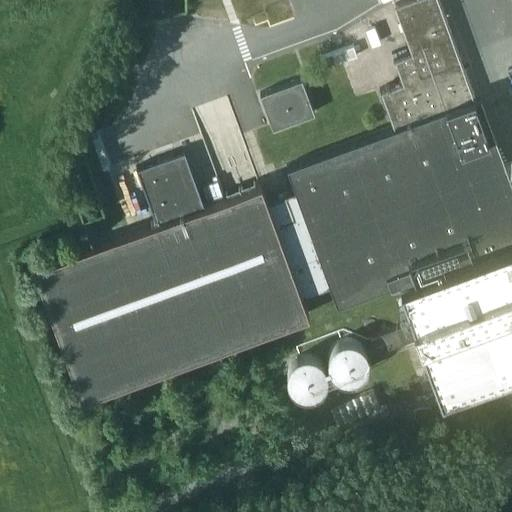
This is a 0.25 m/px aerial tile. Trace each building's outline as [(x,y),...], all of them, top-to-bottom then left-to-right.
[(92,244),(32,266),(79,396),(306,314),(299,295),(327,285),(334,304),(397,281),(438,394),(511,366),(511,205),(437,0),(406,0),(393,5),(407,41),(391,57),(400,81),(378,89),(391,127),(386,129),(323,152),(284,166),(294,191),(266,201),(259,183),(204,203),(184,147),(136,165),(156,221),(132,229),(93,243),(92,244)] [(327,68),(331,85),(345,81),(341,65),(327,68)] [(313,113),(300,78),(258,93),(271,128),(313,113)] [(413,338),(407,323),(368,338),(373,353),(413,338)] [(328,342),(329,344),(293,355),(301,380),(374,359),(365,331),(328,342)] [(510,410),(511,409),(511,374),(499,380),(510,410)] [(334,400),(339,420),(382,409),(378,390),(334,400)]
